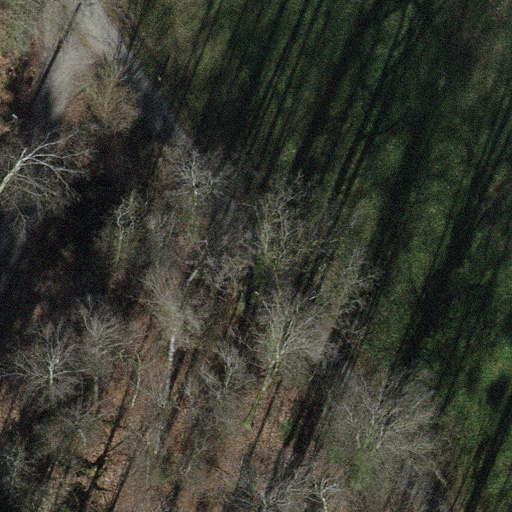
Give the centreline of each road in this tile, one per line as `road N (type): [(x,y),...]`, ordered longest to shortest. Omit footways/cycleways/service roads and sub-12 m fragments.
road 1 (track): [(87,0),(109,49),(456,511)]
road 2 (track): [(93,14),(37,198),(0,270)]
